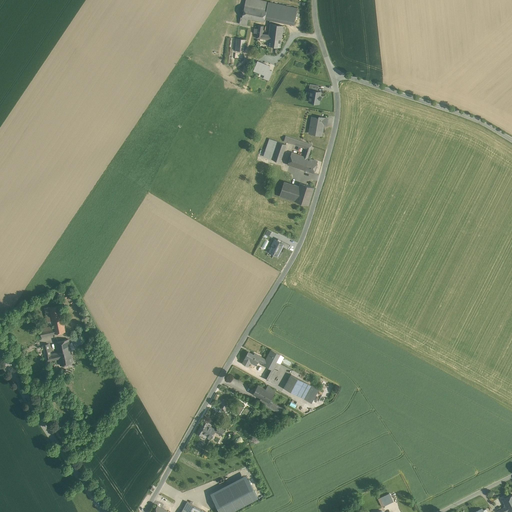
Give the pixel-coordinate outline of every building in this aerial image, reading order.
[(268,2),(258,0),(245,0),(244,6),(266,10),(268,2)] [(297,8),(268,2),(266,10),(265,16),(294,22),(297,8)] [(266,10),(244,6),(242,17),(242,18),(245,18),(264,22),(265,16),(266,10)] [(283,26),(270,23),(268,35),(268,38),(281,40),(283,26)] [(263,26),(258,25),(257,29),(254,29),(253,33),(257,34),(256,38),(267,40),(268,38),(268,35),(262,34),(263,26)] [(281,40),(268,38),(267,40),(266,46),(269,46),(268,53),(279,55),(281,40)] [(245,40),(237,39),(235,50),(244,52),(245,40)] [(318,91),(311,90),(309,101),(319,103),(319,99),(320,99),(321,96),(320,96),(321,92),(318,91)] [(318,119),(316,119),(316,118),(312,117),(310,129),(312,129),(311,133),(315,134),(318,135),(321,135),(323,127),(322,127),(322,124),(326,125),(328,118),(319,117),(318,119)] [(303,156),(291,152),(287,164),(304,170),(308,158),(312,145),(285,136),(284,141),(306,149),(303,156)] [(278,142),(269,139),(263,156),(272,159),(278,142)] [(286,144),(278,142),(272,159),(280,162),(286,144)] [(317,161),(308,158),(304,170),(314,173),(317,161)] [(299,186),(284,182),(279,196),(294,201),(299,186)] [(314,188),(300,183),(299,186),(294,201),(308,205),(314,188)] [(275,239),(268,252),(277,256),(282,247),(284,243),(282,242),(275,239)] [(60,305),(49,307),(53,324),(53,325),(55,334),(65,332),(62,315),(60,305)] [(49,307),(44,308),(47,325),(53,324),(49,307)] [(53,325),(40,328),(42,337),(55,334),(53,325)] [(68,340),(56,342),(58,353),(59,356),(63,355),(63,353),(70,352),(76,351),(75,347),(69,348),(68,340)] [(50,354),(48,344),(43,345),(46,361),(59,359),(59,356),(58,353),(50,354)] [(255,355),(248,351),(244,358),(245,358),(242,363),(248,366),(250,361),(252,363),(253,363),(253,361),(257,363),(258,361),(263,364),(272,369),(273,369),(274,368),(275,365),(274,365),(276,361),(279,363),(283,356),(280,354),(271,349),(266,359),(256,354),(255,355)] [(70,352),(63,353),(63,355),(59,356),(59,359),(60,366),(72,363),(70,352)] [(273,369),(272,369),(266,379),(272,382),(278,370),(274,368),(273,369)] [(311,385),(291,374),(284,388),(304,398),(311,385)] [(266,389),(258,385),(253,394),(261,398),(269,403),(270,401),(275,391),(267,386),(266,389)] [(319,401),(323,392),(318,390),(314,398),(319,401)] [(259,402),(270,408),(273,403),(270,401),(269,403),(261,398),(259,402)] [(227,403),(223,401),(219,408),(223,411),(227,403)] [(281,407),(273,403),(270,408),(278,412),(281,407)] [(203,422),(198,432),(202,434),(203,433),(207,425),(208,424),(203,422)] [(216,430),(207,425),(203,433),(212,438),(215,432),(216,430)] [(216,430),(215,432),(221,435),(224,430),(217,426),(216,430)] [(246,475),(211,493),(220,511),(229,511),(257,498),(246,475)] [(393,501),(390,493),(378,499),(382,507),(393,501)] [(511,511),(511,494),(502,500),(506,507),(508,511),(511,511)] [(198,511),(200,509),(187,501),(182,510),(185,511),(198,511)]
